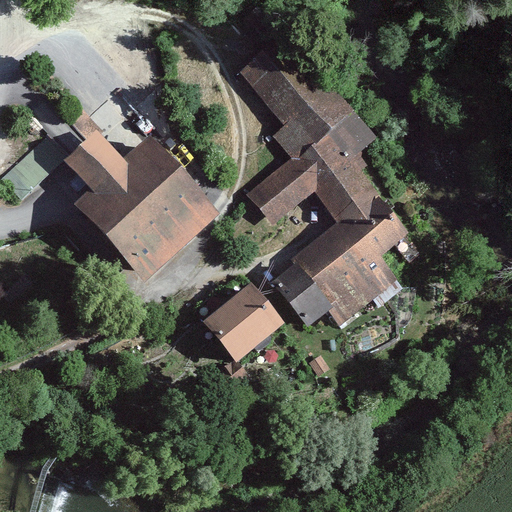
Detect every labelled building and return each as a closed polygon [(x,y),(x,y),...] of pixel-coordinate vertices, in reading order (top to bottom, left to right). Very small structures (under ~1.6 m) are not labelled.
[(280,232),(330,194),(374,165),(393,153),(344,90),(316,57),(329,46),(287,0),(273,0),(252,19),(282,52),(252,78),(296,129),(283,140),(303,164),(256,200),(280,232)] [(144,283),(220,213),(150,137),(124,161),(96,131),(64,160),(90,187),(71,204),(144,283)] [(2,175),(22,200),(63,168),(43,143),(2,175)] [(374,165),(330,194),(353,227),(306,260),(316,273),(293,289),(329,337),(354,317),(362,330),(420,289),(403,261),(428,242),(374,165)] [(222,329),(257,370),(302,331),(266,290),(222,329)] [(55,511),(59,475),(29,472),(25,511),(55,511)]
